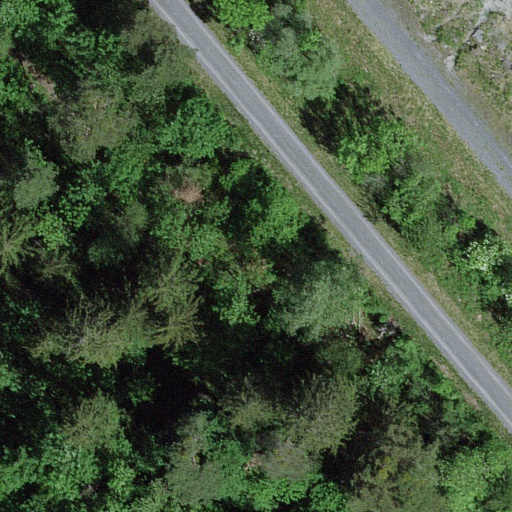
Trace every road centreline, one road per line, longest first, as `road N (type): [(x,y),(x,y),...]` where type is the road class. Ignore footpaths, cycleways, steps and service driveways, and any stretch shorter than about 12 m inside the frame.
road 1 (track): [(165,0),(511,424)]
road 2 (track): [(358,0),(511,185)]
